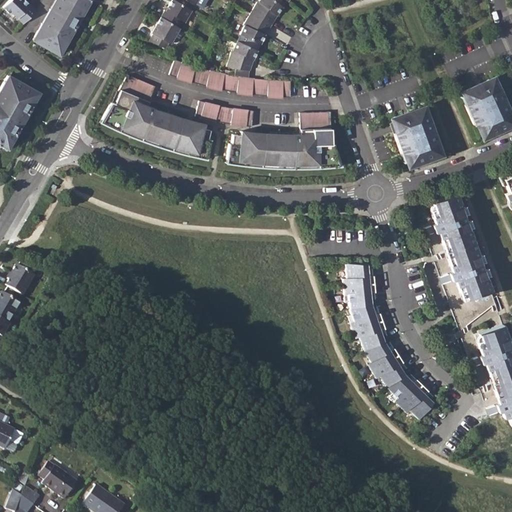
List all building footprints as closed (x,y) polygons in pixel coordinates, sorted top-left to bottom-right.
[(35,11),(23,0),(9,0),(2,8),(9,14),(11,13),(23,24),(35,11)] [(52,0),(31,39),(54,52),(58,44),(62,46),(71,29),(68,27),(74,16),(78,18),(87,1),(85,0),(52,0)] [(165,9),(161,15),(176,25),(180,18),(185,21),(192,9),(176,0),(172,0),(167,9),(165,9)] [(257,0),(250,11),(273,25),(277,19),(275,17),(283,8),(272,0),(260,0),(259,2),(257,0)] [(273,25),(250,11),(243,24),(244,25),(240,33),(261,43),(267,30),(269,31),(273,25)] [(176,25),(161,15),(151,32),(153,33),(149,40),(167,47),(170,42),(171,43),(181,27),(176,25)] [(259,50),(238,40),(233,50),(232,50),(229,66),(253,71),(255,60),(259,50)] [(184,62),(173,58),(167,74),(176,77),(192,82),(209,86),(226,90),(240,93),(256,94),(270,95),(290,96),(291,80),(273,79),(254,78),(240,76),(231,74),(214,71),(203,68),(195,66),(184,62)] [(100,117),(97,121),(111,127),(128,135),(140,139),(157,146),(170,150),(178,152),(186,154),(202,158),(204,154),(207,138),(205,138),(208,126),(201,123),(201,121),(192,119),(192,120),(165,113),(152,108),(145,105),(153,85),(126,73),(116,90),(118,91),(113,102),(110,101),(100,117)] [(0,145),(5,148),(12,134),(8,132),(12,125),(16,127),(25,112),(20,110),(24,103),(28,105),(33,97),(23,91),(25,86),(5,75),(0,84),(0,145)] [(475,86),(463,91),(465,95),(469,105),(465,107),(472,123),(476,121),(482,134),(486,132),(488,136),(504,129),(502,126),(510,122),(509,118),(511,117),(511,116),(500,90),(500,91),(497,92),(491,88),(493,85),(493,83),(492,82),(491,81),(489,81),(486,81),(480,89),(482,91),(478,93),(475,86)] [(197,100),(193,114),(204,117),(212,119),(227,122),(241,124),(252,125),(253,110),(247,110),(237,108),(227,107),(209,103),(197,100)] [(396,131),(392,133),(401,159),(405,158),(406,162),(415,159),(416,164),(434,158),(432,154),(437,153),(432,139),(435,138),(429,121),(426,122),(422,112),(421,109),(406,114),(409,120),(405,121),(405,118),(396,117),(393,118),(393,120),(393,122),(394,124),(397,125),(396,131)] [(229,142),(226,159),(225,163),(232,164),(240,166),(247,166),(260,168),(270,169),(283,169),(292,169),(299,169),(311,168),(325,167),(340,166),(339,163),(334,144),(331,144),(330,112),(300,112),(300,133),(285,134),(268,134),(250,133),(250,131),(240,130),(240,133),(232,132),(231,142),(229,142)] [(511,216),(511,173),(500,179),(506,191),(502,193),(511,217),(511,216)] [(436,199),(427,202),(432,217),(429,218),(431,224),(428,226),(429,229),(430,233),(433,232),(436,239),(440,237),(444,250),(448,264),(445,265),(448,272),(445,273),(446,277),(448,281),(451,280),(454,287),(457,286),(461,298),(467,296),(467,299),(474,299),(478,295),(477,293),(487,289),(481,270),(479,270),(476,262),(478,262),(470,241),(463,221),(461,222),(458,214),(460,213),(453,193),(436,199)] [(338,273),(339,280),(339,287),(342,287),(344,301),(349,317),(345,318),(348,325),(350,332),(353,331),(357,343),(365,357),(362,359),(366,366),(369,373),(372,371),(379,381),(390,393),(387,396),(393,401),(398,407),(401,404),(413,416),(427,397),(422,392),(419,388),(422,385),(416,379),(411,373),(407,377),(403,372),(398,367),(396,363),(393,358),(397,356),(394,350),(390,343),(385,346),(382,341),(379,334),(376,328),(375,324),(380,323),(378,316),(375,308),(372,309),(370,303),(369,298),(369,296),(368,290),(368,286),(372,285),(372,278),(371,270),(367,270),(366,265),(365,259),(342,258),(342,273),(338,273)] [(7,278),(3,283),(20,294),(33,274),(15,263),(6,277),(7,278)] [(0,329),(17,302),(0,291),(0,329)] [(488,368),(493,382),(497,395),(493,396),(495,404),(492,405),(493,408),(494,412),(498,410),(500,417),(504,416),(504,419),(505,421),(507,424),(509,427),(511,428),(511,358),(510,352),(508,353),(505,346),(507,345),(500,325),(475,333),(480,347),(476,348),(478,355),(475,357),(476,358),(477,364),(481,363),(484,370),(488,368)] [(0,447),(3,449),(7,440),(15,444),(17,443),(22,433),(13,429),(0,422),(0,447)] [(47,461),(36,475),(43,480),(41,482),(63,499),(75,481),(47,461)] [(16,482),(11,489),(12,489),(20,495),(23,487),(16,482)] [(95,485),(81,504),(92,511),(118,511),(123,505),(95,485)] [(23,487),(20,495),(32,504),(38,496),(24,486),(23,487)] [(12,489),(5,507),(14,510),(16,506),(20,495),(12,489)] [(20,495),(16,506),(25,511),(26,511),(32,504),(20,495)]
